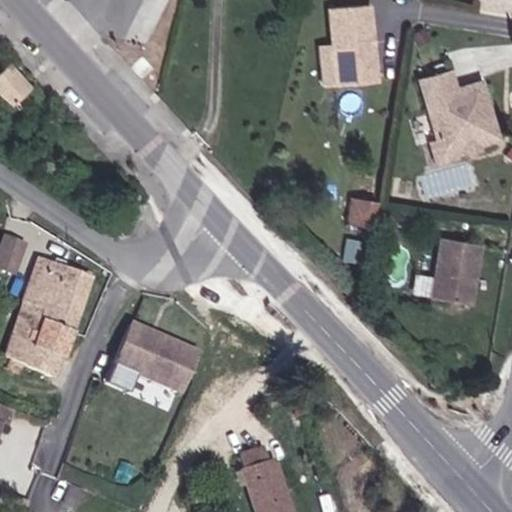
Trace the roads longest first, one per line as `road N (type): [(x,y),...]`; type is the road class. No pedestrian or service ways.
road 1 (primary): [(230,225),(473,487)]
road 2 (primary): [(25,0),(230,225)]
road 3 (unknown): [(144,258),(50,511)]
road 4 (residential): [(230,225),(177,257),(144,258),(0,171)]
